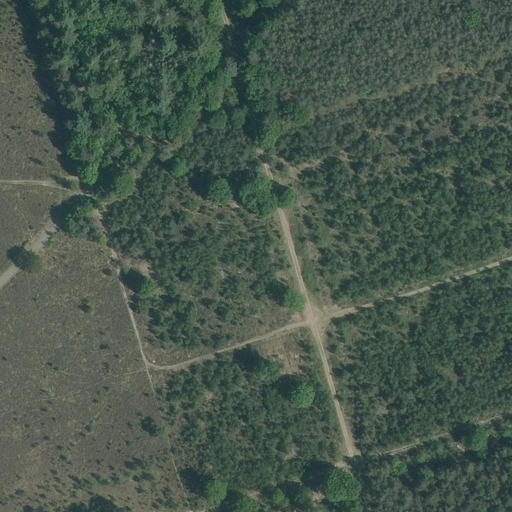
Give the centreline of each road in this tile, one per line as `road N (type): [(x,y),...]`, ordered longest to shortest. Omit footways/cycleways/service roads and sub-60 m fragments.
road 1 (track): [(315,322),(218,0)]
road 2 (track): [(357,463),(315,322)]
